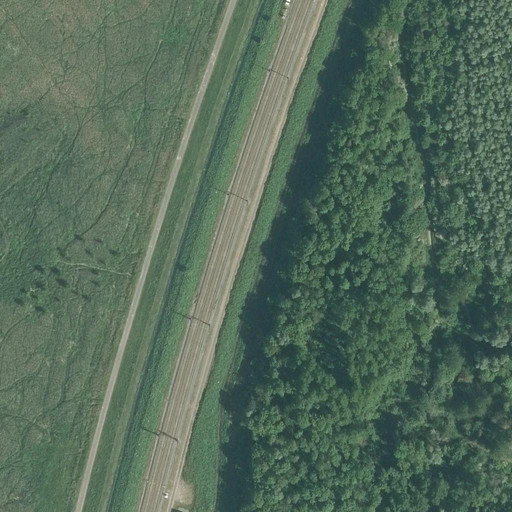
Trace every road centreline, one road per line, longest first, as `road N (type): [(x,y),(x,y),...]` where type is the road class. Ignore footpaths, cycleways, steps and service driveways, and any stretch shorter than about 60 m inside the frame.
road 1 (track): [(169,511),(240,253),(326,0)]
road 2 (track): [(74,511),(146,237),(228,0)]
